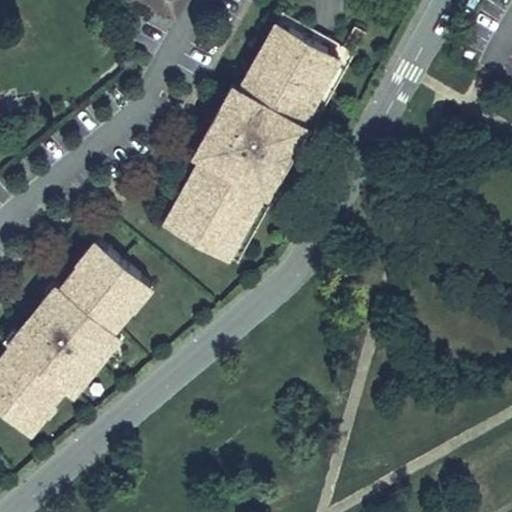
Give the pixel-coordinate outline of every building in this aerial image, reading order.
[(146,0),(172,14),(180,0),(146,0)] [(180,0),(172,14),(176,16),(185,0),(180,0)] [(344,43),(283,8),(260,49),(262,50),(250,70),(248,70),(239,86),(234,83),(221,105),(223,106),(213,124),(211,123),(199,145),(206,150),(185,188),(184,187),(165,219),(239,260),(367,30),(355,24),(344,43)] [(88,248),(99,256),(109,244),(98,235),(88,248)] [(0,405),(19,421),(29,408),(41,418),(46,411),(48,412),(57,402),(54,399),(67,383),(74,374),(81,379),(91,368),(89,366),(102,350),(104,351),(114,339),(107,334),(114,325),(131,304),(132,305),(143,292),(132,283),(142,271),(109,244),(99,256),(88,248),(77,260),(78,261),(61,282),(53,291),(46,285),(37,297),(41,300),(18,328),(14,325),(7,334),(14,340),(7,349),(0,357),(0,405)] [(153,280),(142,271),(132,283),(143,292),(153,280)] [(54,276),(46,285),(53,291),(61,282),(54,276)] [(114,325),(107,334),(114,339),(121,331),(114,325)] [(0,341),(0,342),(7,349),(14,340),(7,334),(0,341)] [(67,383),(74,389),(81,379),(74,374),(67,383)] [(29,408),(19,421),(30,430),(41,418),(29,408)]
